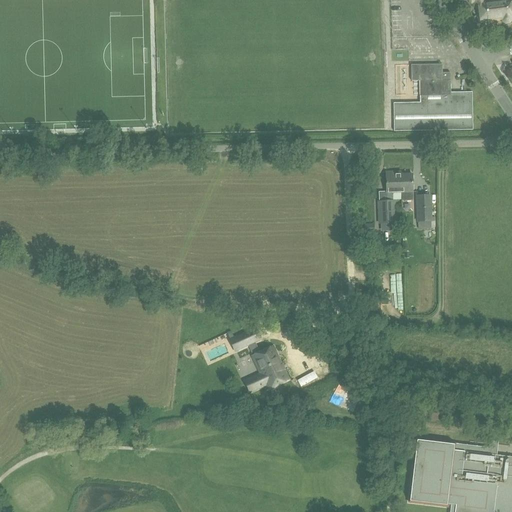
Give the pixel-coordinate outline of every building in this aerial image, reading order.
[(479,21),(494,20),(492,3),(491,0),(483,0),(481,0),(468,0),(471,3),(475,1),(477,4),(479,21)] [(492,2),(492,3),(494,20),(502,19),(502,21),(505,23),(509,22),(511,20),(510,18),(511,17),(510,7),(511,7),(511,0),(499,0),(499,1),(492,2)] [(393,103),(394,116),(395,116),(395,120),(394,120),(394,129),(394,132),(473,130),(472,119),(471,119),(471,115),(472,115),(472,103),(472,100),(472,92),(451,93),(450,80),(450,73),(442,73),(442,65),(441,65),(441,62),(438,62),(439,65),(411,65),(411,81),(419,81),(420,96),(420,103),(393,103)] [(385,172),(386,193),(386,200),(378,201),(379,223),(396,223),(396,200),(393,200),(393,196),(393,193),(401,192),(401,185),(398,185),(398,175),(394,175),(394,172),(385,172)] [(401,175),(398,175),(398,185),(401,185),(401,192),(401,201),(413,201),(413,192),(412,175),(401,175)] [(431,197),(418,197),(418,222),(432,222),(431,197)] [(373,224),(363,225),(364,235),(373,234),(373,224)] [(252,378),(257,389),(265,385),(267,389),(288,379),(273,347),(260,353),(255,342),(261,339),(256,328),(250,331),(234,338),(239,349),(248,345),(253,356),(252,356),(260,374),(252,378)] [(328,376),(326,372),(320,357),(312,360),(315,368),(321,379),(328,376)] [(498,448),(415,439),(408,502),(448,507),(448,505),(451,505),(450,511),(511,511),(511,456),(497,455),(498,448)]
